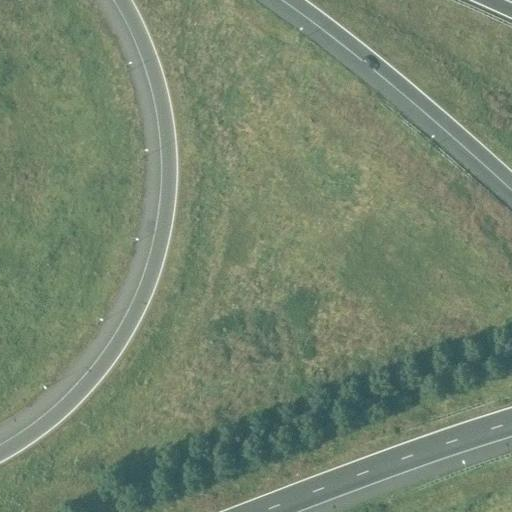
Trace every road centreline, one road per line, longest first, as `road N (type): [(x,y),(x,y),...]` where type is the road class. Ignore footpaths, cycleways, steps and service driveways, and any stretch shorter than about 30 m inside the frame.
road 1 (motorway): [(119,0),(151,68),(167,135),(153,266),(130,321),(91,378),(0,453)]
road 2 (motorway): [(294,0),(351,39),(511,179)]
road 3 (motorway): [(259,511),(511,418)]
